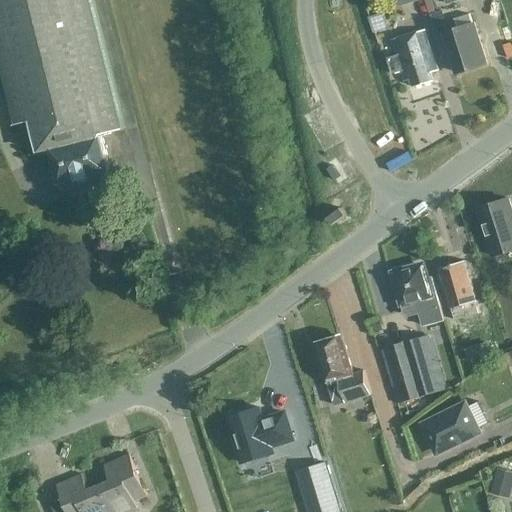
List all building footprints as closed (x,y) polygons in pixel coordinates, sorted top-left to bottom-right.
[(34,121),(35,125),(41,151),(54,148),(62,182),(112,171),(103,136),(125,129),(91,0),(0,0),(0,51),(18,124),(34,121)] [(435,10),(432,0),(426,0),(431,14),(436,13),(435,10)] [(442,11),(433,14),(437,25),(446,22),(442,11)] [(477,19),(473,21),(470,13),(456,18),(458,26),(443,30),(457,74),(491,63),(477,19)] [(396,75),(404,72),(407,80),(414,78),(416,86),(434,80),(431,72),(438,70),(426,31),(394,40),(399,56),(390,59),(396,75)] [(511,250),(511,202),(511,199),(480,208),(495,256),(511,250)] [(481,312),(477,301),(465,261),(442,268),(454,308),(457,319),(481,312)] [(396,273),(404,303),(406,311),(409,315),(422,312),(425,324),(428,324),(445,319),(442,306),(438,293),(433,294),(425,264),(396,273)] [(382,324),(373,327),(376,335),(385,332),(382,324)] [(372,394),(366,371),(355,374),(344,338),(340,336),(317,343),(336,405),(372,394)] [(446,390),(431,337),(431,336),(429,336),(383,349),(399,403),(446,390)] [(493,340),(469,344),(471,357),(495,353),(493,340)] [(439,452),(480,432),(467,404),(425,424),(439,452)] [(260,408),(233,416),(241,442),(237,443),(243,463),(274,453),(272,446),(294,439),(286,413),(264,419),(260,408)] [(296,432),(310,456),(332,443),(318,419),(296,432)] [(119,465),(97,474),(113,511),(114,511),(150,497),(132,454),(117,461),(119,465)] [(341,511),(326,463),(297,472),(309,511),(341,511)] [(511,470),(499,467),(495,480),(511,484),(511,470)] [(65,497),(51,503),(54,511),(113,511),(97,474),(76,483),(74,479),(60,484),(65,497)]
